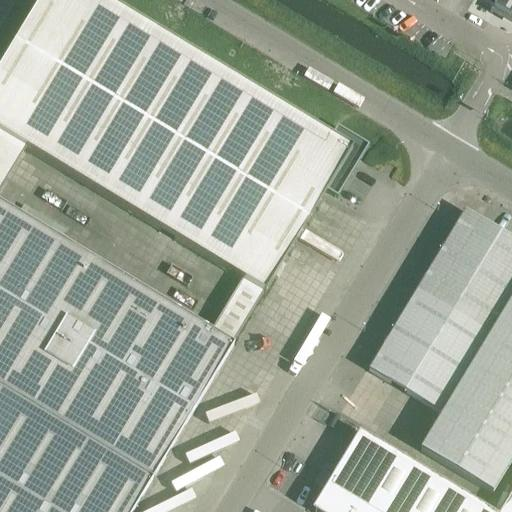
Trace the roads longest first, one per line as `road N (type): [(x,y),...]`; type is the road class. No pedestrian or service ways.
road 1 (unclassified): [(231,511),(450,154)]
road 2 (unclassified): [(450,154),(200,0)]
